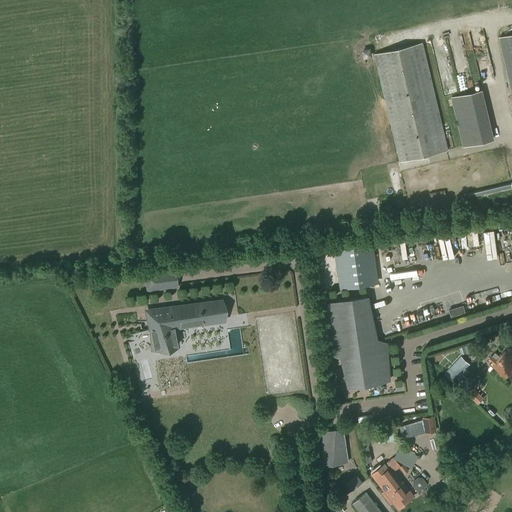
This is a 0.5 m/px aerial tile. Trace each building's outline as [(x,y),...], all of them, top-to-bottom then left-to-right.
[(511,34),(498,37),(511,95),(511,34)] [(421,43),(374,55),(399,162),(447,150),(421,43)] [(480,90),(451,97),(463,146),(492,139),(480,90)] [(511,184),(511,182),(465,193),(466,198),(511,187),(511,184)] [(360,247),(340,250),(345,286),(366,283),(360,247)] [(175,270),(158,273),(146,274),(148,289),(177,285),(175,270)] [(371,295),(326,303),(332,355),(342,358),(348,387),(391,380),(387,342),(379,339),(371,295)] [(225,317),(222,300),(148,311),(153,349),(177,346),(174,324),(225,317)] [(469,345),(459,348),(461,355),(471,352),(469,345)] [(493,364),(506,376),(511,369),(511,350),(509,348),(506,352),(504,351),(499,356),(493,364)] [(491,356),(488,359),(490,361),(489,362),(490,363),(491,362),(493,364),(499,356),(495,353),(492,356),(491,356)] [(461,356),(445,373),(453,380),(459,372),(462,375),(467,370),(464,368),(468,363),(461,356)] [(465,376),(463,384),(470,386),(470,387),(466,392),(477,402),(481,398),(475,391),(476,389),(479,380),(465,376)] [(434,416),(424,417),(426,433),(436,432),(434,416)] [(394,426),(383,430),(388,444),(399,441),(394,426)] [(347,461),(343,430),(321,433),(326,464),(347,461)] [(368,445),(361,446),(364,459),(371,458),(368,445)] [(401,445),(394,458),(412,468),(419,456),(401,445)] [(375,471),(371,474),(383,490),(381,492),(390,504),(393,502),(397,508),(411,498),(414,495),(394,470),(399,466),(404,473),(408,470),(402,464),(399,466),(393,457),(384,464),(384,463),(380,466),(378,464),(373,468),(375,471)] [(356,475),(345,484),(350,491),(361,482),(356,475)] [(380,511),(365,492),(352,503),(359,511),(380,511)] [(344,511),(337,502),(329,508),(332,511),(344,511)]
